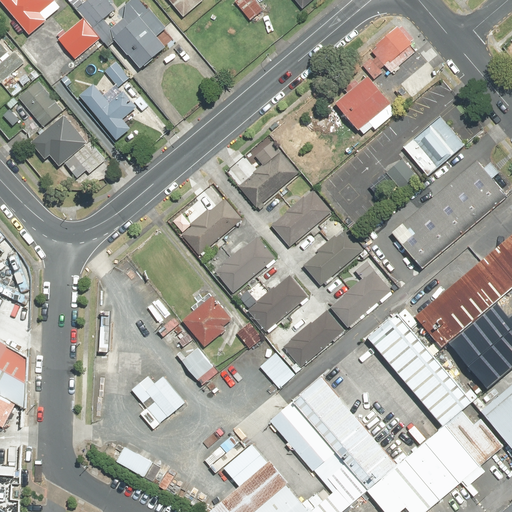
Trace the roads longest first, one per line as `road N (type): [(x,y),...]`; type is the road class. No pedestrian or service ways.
road 1 (tertiary): [(374,0),(93,231),(64,233)]
road 2 (unclassified): [(125,511),(69,481),(58,461),(64,233)]
